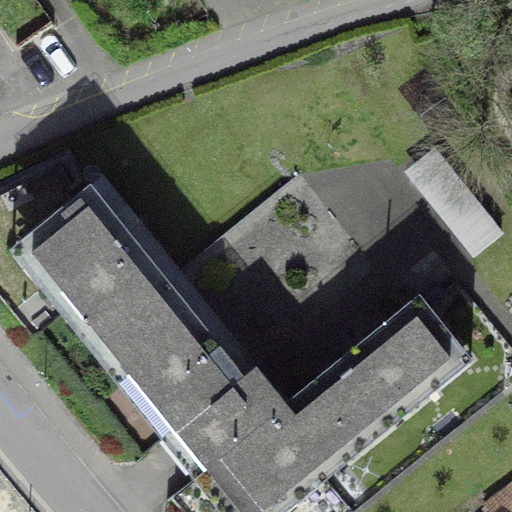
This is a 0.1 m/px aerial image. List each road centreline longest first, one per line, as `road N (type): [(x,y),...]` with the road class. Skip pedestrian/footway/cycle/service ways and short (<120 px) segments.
road 1 (residential): [(405,0),(0,142)]
road 2 (residential): [(90,511),(0,410)]
